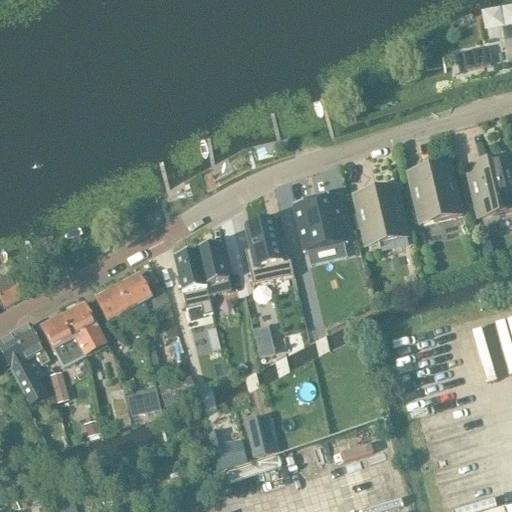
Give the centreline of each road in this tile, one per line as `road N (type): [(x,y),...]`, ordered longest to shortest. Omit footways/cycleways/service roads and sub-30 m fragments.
road 1 (residential): [(511,108),(271,175),(179,222)]
road 2 (residential): [(0,327),(179,222)]
